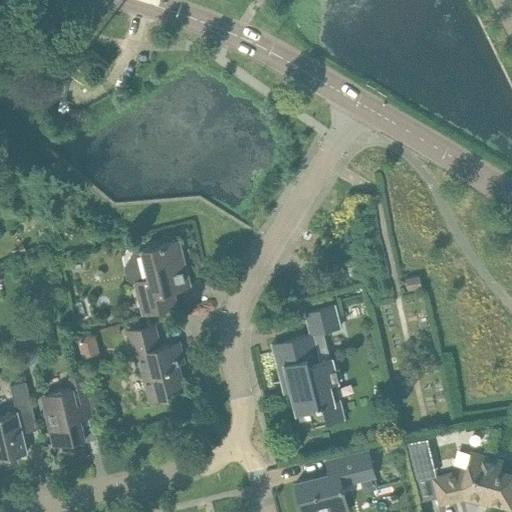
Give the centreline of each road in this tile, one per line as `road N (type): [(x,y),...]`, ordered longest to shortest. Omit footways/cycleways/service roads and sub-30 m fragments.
road 1 (residential): [(237,447),(243,420),(232,324),(242,294),(359,102)]
road 2 (residential): [(4,511),(197,466),(237,447)]
road 3 (secondary): [(359,102),(159,0)]
road 4 (secondary): [(511,201),(359,102)]
